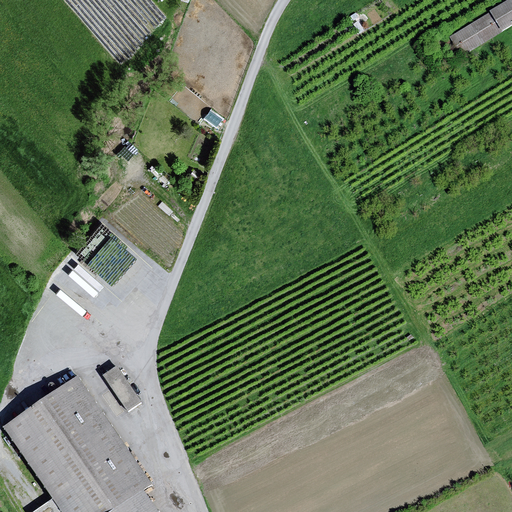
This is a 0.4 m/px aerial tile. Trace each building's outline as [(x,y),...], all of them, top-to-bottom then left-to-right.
[(511,21),(511,0),(510,0),(491,12),(491,13),(452,37),(462,54),(500,31),(499,30),(511,21)] [(218,122),(221,114),(209,109),(206,117),(218,122)] [(128,412),(143,402),(118,366),(104,376),(128,412)] [(115,511),(154,486),(81,381),(9,431),(65,511),(115,511)] [(163,511),(149,491),(117,511),(163,511)]
